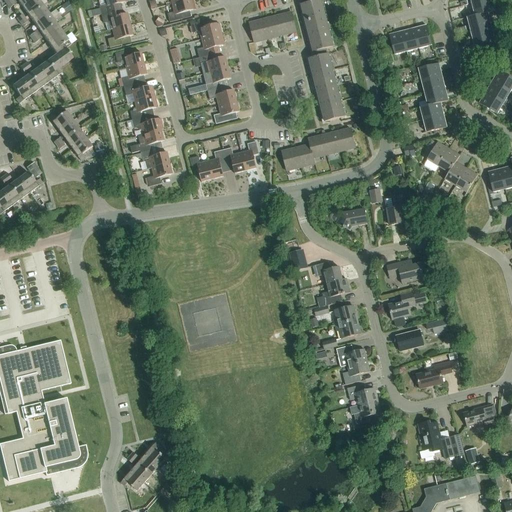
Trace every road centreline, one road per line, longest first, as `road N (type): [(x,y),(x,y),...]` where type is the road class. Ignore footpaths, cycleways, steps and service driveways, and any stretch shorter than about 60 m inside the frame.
road 1 (residential): [(114,511),(107,484),(116,428),(77,275),(78,237)]
road 2 (residential): [(360,263),(392,393),(403,407),(506,386)]
road 3 (residential): [(297,190),(368,172),(386,149),(358,27)]
road 4 (residential): [(142,0),(183,138),(258,122)]
road 5 (residential): [(104,218),(297,190)]
road 6 (residential): [(511,289),(501,258),(471,240),(439,239),(360,263)]
road 7 (residential): [(104,218),(89,177),(54,175),(40,132),(5,140),(0,125)]
road 8 (residential): [(511,136),(468,110),(445,29),(432,12)]
road 9 (residential): [(246,66),(281,61),(295,104),(291,121),(258,122)]
